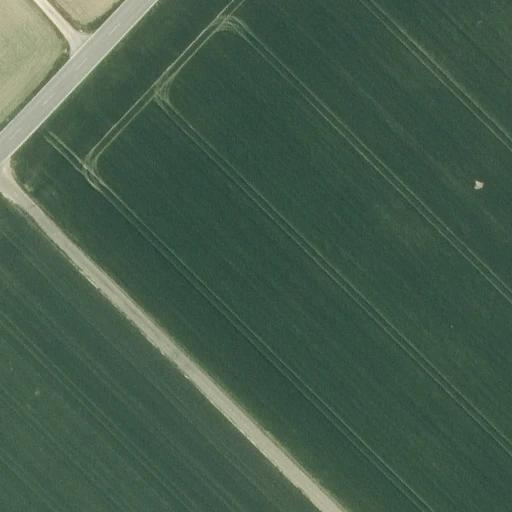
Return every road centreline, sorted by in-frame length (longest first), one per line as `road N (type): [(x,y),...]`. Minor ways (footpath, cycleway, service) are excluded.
road 1 (track): [(329,511),(0,181)]
road 2 (unclassified): [(141,0),(0,153)]
